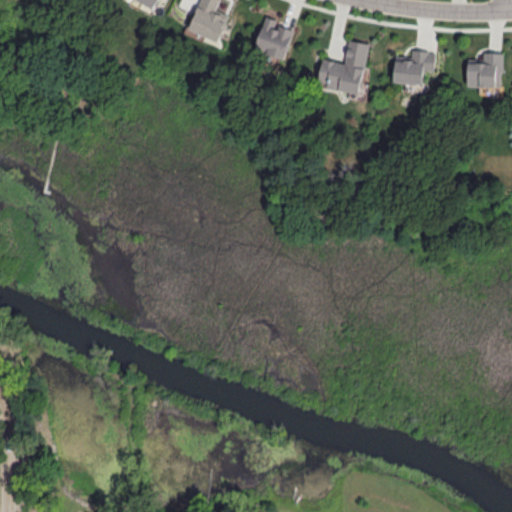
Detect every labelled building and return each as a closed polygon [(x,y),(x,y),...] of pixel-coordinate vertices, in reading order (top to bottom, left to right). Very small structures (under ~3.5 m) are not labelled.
[(219,40),(229,14),(216,9),(219,0),(200,0),(189,28),(219,40)] [(284,57),(293,28),(275,23),(277,18),(265,14),(255,48),(284,57)] [(370,42),(349,38),(345,61),(322,57),(317,85),(349,90),(347,97),(360,99),(370,42)] [(395,54),(394,81),(423,82),(424,69),(435,69),(436,50),(412,49),(411,55),(395,54)] [(502,86),(502,51),(484,51),(484,57),(468,57),(467,85),(502,86)]
